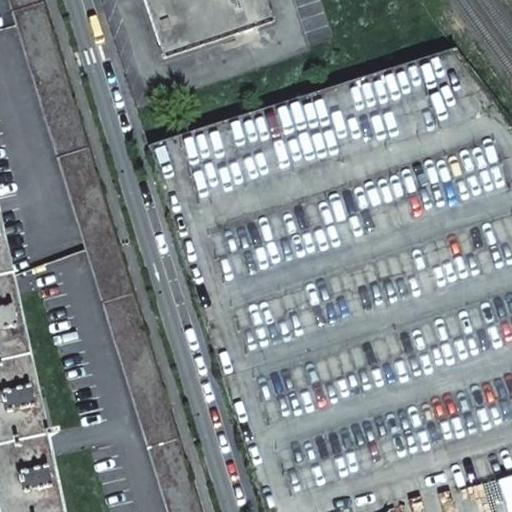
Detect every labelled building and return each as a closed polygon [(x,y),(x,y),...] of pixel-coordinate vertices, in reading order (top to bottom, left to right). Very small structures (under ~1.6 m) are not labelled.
[(8,0),(17,27),(47,21),(40,0),(8,0)] [(144,0),(164,59),(271,23),(263,0),(144,0)] [(90,261),(120,255),(116,241),(47,21),(17,27),(90,261)] [(168,511),(201,511),(120,255),(90,261),(168,511)] [(50,511),(34,437),(45,434),(39,407),(29,409),(4,298),(9,297),(5,280),(0,281),(0,511),(50,511)]
